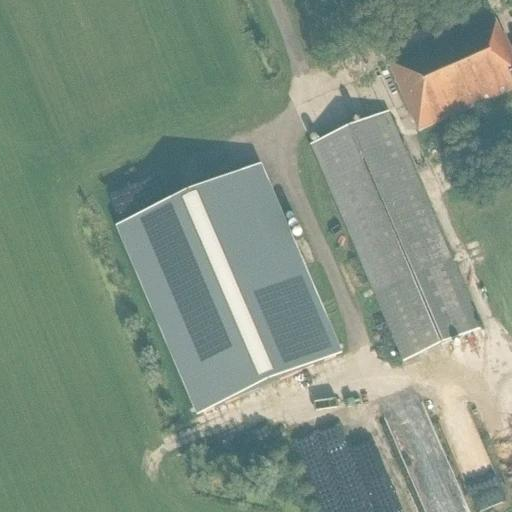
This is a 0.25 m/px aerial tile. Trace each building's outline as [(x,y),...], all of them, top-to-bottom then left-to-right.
[(501,37),(492,17),(388,65),(418,133),(511,91),(511,54),(503,36),(501,37)] [(403,363),(480,330),(450,262),(388,114),(310,146),(374,295),(403,363)] [(255,171),(122,228),(202,415),(335,358),(255,171)] [(502,492),(470,407),(449,415),(464,454),(469,452),(479,479),(467,483),(474,502),(502,492)] [(408,416),(404,414),(401,413),(398,412),(394,411),(391,411),(388,410),(383,410),(377,411),(374,411),(370,413),(368,413),(364,415),(362,417),(359,418),(357,420),(353,423),(350,426),(348,428),(346,431),(345,433),(343,436),(342,439),(341,442),(340,446),(339,449),(339,452),(339,455),(339,458),(339,463),(339,466),(340,469),(341,471),(343,476),(344,478),(346,481),(347,483),(349,486),(351,488),(353,490),(356,492),(358,494),(360,496),(363,497),(367,499),(370,500),(373,501),(379,502),(385,503),(389,502),(392,502),(395,501),(400,500),(403,499),(407,497),(409,496),(412,494),(415,491),(419,488),(421,486),(422,483),(424,481),(426,478),(427,475),(428,473),(429,470),(430,467),(431,462),(431,459),(431,456),(431,453),(431,450),(430,447),(429,444),(428,441),(427,439),(426,436),(425,433),(424,432),(421,428),(418,425),(416,423),(414,421),(410,418),(408,416)]
